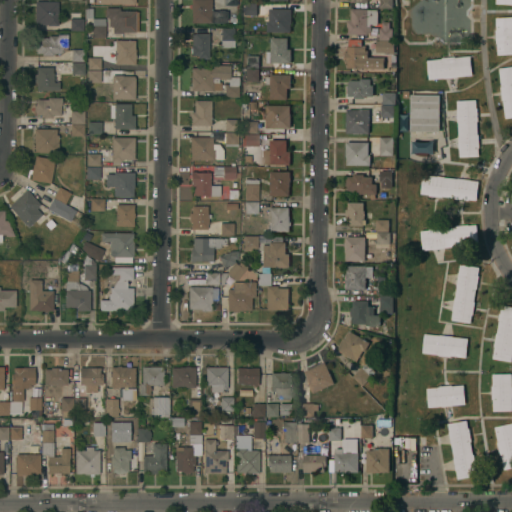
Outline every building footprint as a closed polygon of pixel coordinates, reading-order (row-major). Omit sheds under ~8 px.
[(34,0),(57,1),(57,24),(40,24),(40,23),(34,23),(34,0)] [(191,22),(191,13),(190,13),(190,0),(211,0),(211,10),(227,10),(226,22),(191,22)] [(389,0),(378,0),(378,7),(389,8),(389,0)] [(243,14),(243,3),(256,3),(256,14),(243,14)] [(122,31),(122,33),(112,32),(112,26),(108,26),(108,18),(107,18),(107,17),(104,16),(105,7),(119,7),(119,10),(135,10),(135,11),(138,11),(137,31),(134,31),(134,32),(122,31)] [(266,31),(266,20),(268,20),(268,8),(291,8),(291,23),(290,23),(290,31),(266,31)] [(346,33),(346,19),(350,19),(350,8),(367,8),(367,9),(377,9),(377,23),(370,23),(370,25),(371,26),(371,30),(367,34),(346,33)] [(511,16),(511,53),(497,54),(496,42),(495,42),(494,29),(496,29),(495,17),(511,16)] [(69,30),(69,18),(83,18),(82,30),(69,30)] [(104,37),(86,36),(86,32),(91,32),(92,18),(104,18),(104,37)] [(378,27),(381,27),(382,21),(389,21),(389,27),(392,27),(392,40),(378,40),(378,27)] [(220,28),(233,28),(233,39),(231,39),(231,47),(220,47),(220,28)] [(208,58),(197,57),(197,55),(190,55),(191,33),(194,33),(194,32),(208,33),(208,58)] [(67,33),(67,47),(65,47),(65,50),(62,50),(62,53),(52,53),(52,55),(41,55),(41,53),(36,53),(36,49),(34,49),(34,42),(35,43),(35,39),(36,39),(36,37),(47,37),(47,35),(57,35),(57,33),(67,33)] [(270,37),(287,37),(287,48),(290,48),(290,62),(266,62),(266,51),(270,51),(270,37)] [(114,64),(114,39),(134,39),(134,48),(134,64),(114,64)] [(394,40),(393,53),(388,53),(388,52),(375,51),(375,40),(378,40),(392,40),(394,40)] [(347,67),(347,58),(346,58),(345,57),(345,56),(346,55),(347,54),(347,45),(364,46),(363,60),(362,60),(362,67),(347,67)] [(84,48),(84,60),(70,60),(71,48),(84,48)] [(259,55),(259,67),(245,67),(245,55),(259,55)] [(426,59),(441,58),(441,57),(454,56),(454,57),(469,55),(471,74),(428,79),(426,59)] [(100,57),(100,69),(87,69),(87,56),(100,57)] [(83,62),(83,73),(58,73),(58,62),(83,62)] [(190,90),(190,75),(191,75),(191,67),(212,67),(212,64),(229,64),(229,78),(218,78),(218,82),(212,82),(212,90),(190,90)] [(502,99),(501,99),(499,86),(500,86),(498,67),(511,65),(511,116),(505,117),(502,99)] [(58,90),(36,90),(36,82),(34,82),(34,74),(36,74),(36,66),(52,66),(52,68),(55,68),(55,73),(53,73),(53,82),(55,82),(55,81),(58,81),(58,90)] [(245,68),(258,68),(258,80),(245,80),(245,68)] [(86,70),(100,70),(99,82),(86,82),(86,70)] [(269,98),(270,83),(265,83),(265,76),(270,76),(270,73),(290,74),(290,87),(287,87),(286,99),(269,98)] [(111,99),(111,74),(122,74),(122,75),(134,75),(134,99),(111,99)] [(369,78),(369,84),(372,84),(372,95),(363,95),(363,97),(353,97),(353,95),(348,95),(348,92),(346,92),(346,85),(347,85),(347,82),(348,82),(348,79),(359,79),(359,77),(369,78)] [(224,84),(238,84),(237,96),(224,96),(224,84)] [(382,91),(395,92),(394,103),(382,103),(382,91)] [(439,95),(438,132),(409,132),(409,95),(439,95)] [(60,97),(60,115),(51,114),(51,117),(41,116),(41,114),(35,114),(35,112),(34,112),(34,105),(35,105),(35,102),(36,102),(36,99),(47,99),(47,97),(60,97)] [(210,125),(190,125),(190,111),(193,111),(193,99),(210,100),(210,125)] [(456,100),(475,99),(475,107),(476,107),(477,120),(476,120),(477,134),(478,134),(478,147),(478,155),(459,156),(456,100)] [(113,128),(113,117),(109,117),(109,104),(113,104),(113,103),(130,103),(130,115),(134,115),(134,128),(113,128)] [(289,104),(289,113),(290,113),(290,127),(265,127),(265,114),(266,104),(289,104)] [(380,105),(393,105),(393,117),(380,117),(380,105)] [(346,132),(346,110),(347,110),(347,109),(358,109),(358,108),(369,108),(368,133),(346,132)] [(83,110),(83,123),(70,123),(70,110),(83,110)] [(224,118),(237,119),(237,131),(224,130),(224,118)] [(256,120),(256,132),(243,132),(243,120),(256,120)] [(100,133),(87,133),(87,121),(100,121),(100,133)] [(70,124),(83,124),(83,135),(70,135),(70,124)] [(34,128),(55,128),(55,134),(57,134),(57,151),(34,151),(34,128)] [(224,132),(237,132),(237,146),(224,145),(224,132)] [(257,134),(257,145),(244,145),(244,134),(257,134)] [(212,136),(212,143),(218,143),(222,149),(222,159),(213,158),(213,160),(190,159),(190,151),(189,151),(189,136),(212,136)] [(111,137),(133,137),(133,159),(121,159),(121,160),(111,160),(111,137)] [(379,137),(393,137),(393,155),(379,154),(379,137)] [(269,139),(286,139),(286,150),(289,150),(289,164),(269,164),(269,139)] [(346,164),(346,156),(345,156),(345,141),(368,141),(368,154),(370,154),(370,164),(346,164)] [(86,153),(99,153),(99,165),(86,165),(86,153)] [(49,182),(30,179),(34,155),(54,158),(49,182)] [(86,166),(99,166),(98,178),(85,178),(86,166)] [(235,166),(235,172),(239,172),(239,177),(235,177),(235,178),(222,178),(222,176),(212,176),(213,166),(235,166)] [(393,169),(393,180),(380,180),(380,169),(393,169)] [(269,170),(289,171),(289,195),(269,195),(269,170)] [(133,196),(113,196),(113,186),(105,185),(105,174),(113,174),(113,171),(133,172),(133,177),(135,177),(135,182),(133,182),(133,196)] [(192,195),(193,186),(190,186),(191,180),(190,180),(190,177),(187,177),(187,173),(190,173),(190,171),(195,171),(195,172),(209,172),(209,185),(219,185),(219,195),(192,195)] [(358,193),(358,191),(348,191),(348,188),(347,188),(347,185),(345,185),(345,178),(346,178),(346,175),(352,175),(352,173),(363,173),(363,176),(371,176),(371,183),(376,183),(376,193),(358,193)] [(475,199),(467,198),(467,199),(455,198),(455,197),(441,195),(441,196),(432,195),(432,194),(420,193),(422,173),(478,180),(475,199)] [(244,182),(243,182),(243,179),(257,179),(257,200),(244,200),(244,182)] [(52,197),(58,186),(70,192),(64,203),(52,197)] [(8,206),(14,200),(26,189),(39,204),(35,208),(41,214),(27,227),(8,206)] [(228,189),(237,189),(237,198),(228,198),(228,189)] [(52,197),(75,210),(68,222),(45,209),(46,207),(52,197)] [(89,210),(89,199),(103,199),(103,210),(89,210)] [(244,201),(257,201),(257,213),(244,213),(244,201)] [(363,201),(363,210),(364,210),(364,219),(365,219),(365,223),(362,223),(362,225),(347,225),(347,217),(345,217),(345,208),(347,208),(347,201),(363,201)] [(115,204),(133,204),(133,225),(115,225),(115,204)] [(207,205),(207,214),(210,214),(210,217),(208,217),(208,223),(206,223),(206,229),(191,229),(191,221),(188,221),(188,212),(191,212),(191,205),(207,205)] [(269,206),(288,206),(288,215),(289,215),(289,221),(290,221),(290,225),(289,225),(289,230),(269,230),(269,206)] [(0,210),(3,210),(3,220),(7,220),(14,236),(4,236),(4,234),(1,234),(1,242),(0,242),(0,210)] [(375,218),(388,219),(388,231),(375,230),(375,218)] [(220,222),(233,223),(233,234),(219,234),(220,222)] [(428,229),(428,228),(441,226),(442,227),(458,225),(467,224),(467,225),(475,224),(478,243),(422,249),(420,230),(428,229)] [(91,234),(87,240),(80,237),(83,231),(91,234)] [(100,232),(132,232),(132,233),(133,233),(133,238),(132,238),(132,241),(133,241),(133,242),(133,247),(132,247),(132,250),(133,250),(133,255),(132,255),(132,256),(113,256),(109,254),(109,241),(100,240),(100,232)] [(376,232),(389,232),(389,243),(376,243),(376,232)] [(257,236),(257,248),(243,248),(243,236),(257,236)] [(364,236),(364,260),(345,260),(345,251),(344,251),(344,236),(364,236)] [(192,237),(226,237),(226,244),(220,244),(220,248),(212,247),(212,260),(211,260),(211,262),(208,262),(208,260),(194,260),(194,261),(189,261),(189,252),(190,252),(190,248),(192,248),(192,237)] [(98,260),(86,254),(80,248),(83,241),(103,250),(98,260)] [(261,266),(262,244),(268,244),(268,241),(285,241),(285,253),(289,253),(288,267),(261,266)] [(72,244),(76,247),(71,254),(70,253),(63,263),(59,260),(72,244)] [(237,250),(237,261),(222,267),(218,256),(229,251),(237,250)] [(235,280),(227,273),(235,263),(237,264),(239,261),(246,267),(235,280)] [(459,263),(478,266),(477,274),(478,274),(476,288),(475,288),(473,301),(474,301),(472,314),(471,313),(470,322),(451,319),(459,263)] [(83,265),(94,265),(94,277),(83,277),(83,265)] [(345,273),(346,273),(346,265),(365,265),(365,266),(372,266),(372,277),(365,277),(365,289),(345,289),(345,273)] [(132,266),(132,279),(126,279),(126,287),(132,287),(132,302),(131,302),(131,310),(98,310),(99,299),(108,299),(108,293),(109,293),(109,287),(111,287),(115,280),(118,278),(118,274),(110,274),(111,266),(132,266)] [(205,272),(218,272),(218,284),(205,284),(205,272)] [(265,284),(257,284),(257,273),(269,273),(269,285),(276,285),(276,287),(288,287),(288,309),(265,309),(265,284)] [(377,276),(385,277),(385,282),(390,282),(390,294),(377,294),(377,276)] [(28,279),(41,279),(40,290),(52,290),(52,310),(28,310),(28,279)] [(64,289),(74,289),(74,281),(77,281),(85,285),(87,288),(86,289),(89,289),(89,310),(75,310),(75,307),(64,306),(64,289)] [(236,310),(236,312),(232,312),(232,310),(226,310),(226,288),(232,288),(232,281),(255,281),(255,297),(250,297),(250,310),(236,310)] [(200,310),(200,308),(187,308),(188,286),(211,286),(211,310),(200,310)] [(0,289),(15,289),(15,306),(3,306),(3,310),(0,310),(0,289)] [(380,306),(380,295),(392,295),(392,306),(380,306)] [(352,300),(368,300),(368,305),(373,305),(373,314),(380,314),(380,325),(366,325),(366,323),(352,323),(352,316),(350,316),(350,307),(352,307),(352,300)] [(492,357),(494,346),(492,345),(495,332),(496,332),(498,319),(497,318),(498,313),(500,313),(501,304),(511,305),(511,354),(511,360),(492,357)] [(367,341),(356,361),(336,349),(339,344),(338,343),(341,337),(343,338),(344,336),(343,336),(346,332),(347,332),(348,330),(367,341)] [(467,337),(465,356),(450,355),(450,356),(437,355),(437,353),(422,352),(424,332),(467,337)] [(312,392),(306,379),(308,378),(305,370),(324,362),(334,382),(312,392)] [(352,375),(366,362),(375,371),(370,376),(362,385),(352,375)] [(205,384),(205,366),(213,366),(213,364),(218,364),(218,366),(226,366),(226,388),(222,388),(222,391),(210,391),(210,384),(205,384)] [(118,386),(118,388),(110,388),(110,366),(116,366),(116,365),(120,365),(120,366),(126,366),(125,367),(134,367),(134,387),(118,386)] [(141,366),(163,366),(163,384),(149,384),(149,394),(138,394),(138,383),(141,383),(141,366)] [(170,387),(170,367),(179,367),(179,366),(194,366),(194,387),(170,387)] [(11,384),(10,384),(10,373),(13,373),(13,370),(12,370),(12,367),(34,367),(34,384),(30,384),(30,387),(22,387),(22,401),(11,401),(11,384)] [(61,384),(61,386),(52,385),(52,384),(43,384),(43,368),(50,368),(50,367),(57,367),(57,368),(66,368),(66,384),(61,384)] [(79,367),(100,367),(100,370),(99,370),(99,373),(102,373),(102,384),(79,384),(79,367)] [(257,386),(252,386),(252,384),(243,384),(243,383),(236,383),(236,367),(257,367),(257,386)] [(277,399),(274,390),(270,390),(270,372),(292,372),(292,390),(291,390),(291,399),(277,399)] [(492,398),(491,398),(491,385),(492,385),(491,373),(511,373),(511,409),(492,410),(492,398)] [(438,386),(438,385),(451,384),(451,385),(463,384),(464,404),(428,407),(426,387),(438,386)] [(122,387),(134,387),(134,400),(122,400),(122,387)] [(73,410),(73,389),(83,389),(83,397),(85,397),(84,410),(73,410)] [(168,417),(150,416),(150,407),(152,407),(152,396),(168,396),(168,417)] [(220,410),(220,405),(218,405),(218,401),(220,401),(220,396),(232,396),(232,410),(220,410)] [(40,409),(28,409),(28,397),(40,397),(40,409)] [(60,397),(72,397),(72,411),(60,410),(60,397)] [(105,398),(117,398),(116,413),(105,412),(105,398)] [(199,399),(199,417),(187,417),(187,398),(199,399)] [(0,401),(8,401),(8,414),(0,414),(0,401)] [(265,402),(277,402),(277,416),(265,416),(265,402)] [(313,402),(313,403),(317,403),(317,410),(313,410),(314,416),(297,416),(297,402),(313,402)] [(252,403),(264,403),(263,416),(252,416),(252,403)] [(293,403),(293,414),(279,414),(279,403),(293,403)] [(447,423),(466,419),(467,427),(468,427),(471,440),(470,441),(472,453),(473,453),(475,467),(474,467),(476,475),(457,478),(447,423)] [(188,421),(200,421),(199,444),(187,444),(187,433),(188,433),(188,421)] [(265,424),(268,424),(268,437),(265,437),(252,437),(252,421),(264,421),(264,424),(265,424)] [(283,441),(283,431),(281,431),(281,421),(295,421),(295,441),(283,441)] [(91,422),(104,422),(104,435),(92,435),(91,422)] [(105,435),(105,422),(116,422),(117,435),(105,435)] [(500,454),(499,454),(496,441),(497,441),(494,426),(511,422),(511,466),(503,469),(500,454)] [(60,473),(60,475),(55,475),(55,473),(47,473),(47,454),(41,454),(41,423),(53,423),(52,456),(60,456),(60,448),(69,448),(68,473),(60,473)] [(297,442),(297,423),(308,423),(308,442),(297,442)] [(220,424),(232,424),(232,438),(220,437),(220,424)] [(361,437),(361,424),(372,424),(372,437),(361,437)] [(0,439),(0,426),(7,426),(8,439),(0,439)] [(9,426),(20,426),(20,439),(9,439),(9,426)] [(329,426),(340,426),(340,440),(329,440),(329,426)] [(158,471),(158,473),(149,473),(149,472),(142,472),(142,457),(137,457),(137,427),(148,427),(148,431),(150,431),(150,437),(149,437),(149,441),(143,441),(143,444),(151,444),(151,443),(165,443),(165,471),(158,471)] [(203,438),(214,438),(214,450),(227,450),(227,460),(225,460),(225,473),(203,473),(203,438)] [(74,473),(74,449),(85,449),(85,446),(92,446),(92,449),(98,449),(98,473),(93,473),(93,476),(88,476),(88,473),(83,473),(74,473)] [(123,449),(129,449),(130,460),(127,460),(128,473),(112,473),(112,466),(110,466),(110,455),(112,455),(112,446),(123,446),(123,449)] [(176,459),(174,459),(174,449),(181,449),(181,446),(192,446),(192,455),(194,455),(194,465),(192,465),(192,471),(189,471),(189,472),(182,472),(182,471),(179,471),(180,471),(176,471),(176,459)] [(334,448),(343,447),(343,452),(346,452),(346,451),(350,451),(350,452),(358,452),(358,471),(350,471),(350,472),(334,472),(334,448)] [(380,471),(380,472),(366,472),(366,449),(372,449),(372,447),(388,447),(389,471),(380,471)] [(235,473),(235,448),(246,448),(246,450),(258,450),(258,473),(235,473)] [(39,453),(39,473),(31,473),(31,474),(15,474),(15,454),(39,453)] [(289,472),(268,472),(268,468),(269,468),(269,466),(266,466),(266,455),(289,454),(289,472)] [(326,454),(326,465),(323,465),(323,468),(324,468),(324,471),(303,471),(303,454),(326,454)]
